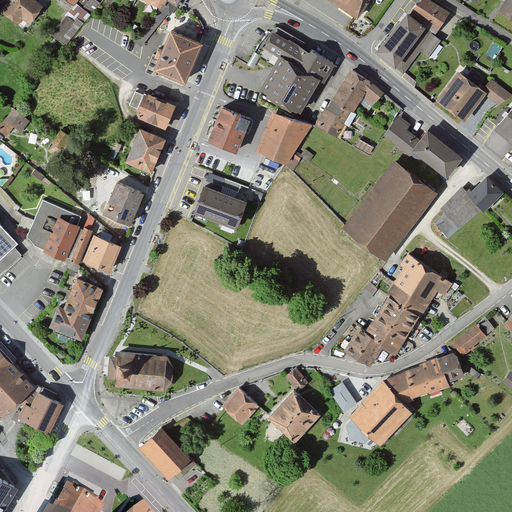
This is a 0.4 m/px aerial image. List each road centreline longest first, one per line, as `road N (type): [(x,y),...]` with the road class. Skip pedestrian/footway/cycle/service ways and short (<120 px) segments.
road 1 (residential): [(118,441),(179,404),(294,360),(382,369),(408,359),(511,285)]
road 2 (tertiary): [(229,11),(78,398)]
road 3 (secondary): [(356,55),(511,184)]
road 4 (tertiary): [(78,398),(28,511)]
